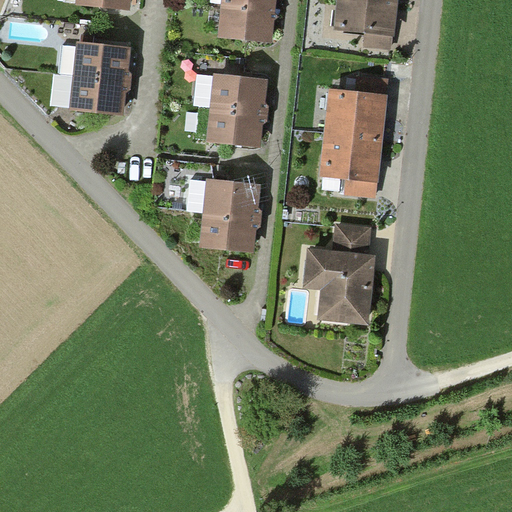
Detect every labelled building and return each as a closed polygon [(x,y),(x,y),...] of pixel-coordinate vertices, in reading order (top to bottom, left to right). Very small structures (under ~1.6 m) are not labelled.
[(77,0),(77,9),(131,14),(132,0),(77,0)] [(223,0),(219,41),(272,46),(275,21),(276,0),(223,0)] [(399,0),(332,0),(336,0),(334,31),(364,34),(363,47),(392,50),(393,36),(396,37),(399,0)] [(127,69),(129,52),(77,48),(72,116),(124,119),(126,92),(127,69)] [(265,100),(267,83),(216,77),(209,144),(260,150),(263,126),(265,100)] [(355,94),(330,91),(320,179),(346,182),(345,196),(375,200),(376,186),(379,186),(382,157),(386,119),(389,99),(386,99),(388,82),(356,79),(355,94)] [(257,206),(259,187),(207,183),(202,252),(254,255),(256,232),(257,206)] [(321,324),(370,328),(375,258),(368,258),(370,229),(332,227),(330,254),(308,253),(305,293),(323,294),(321,324)]
